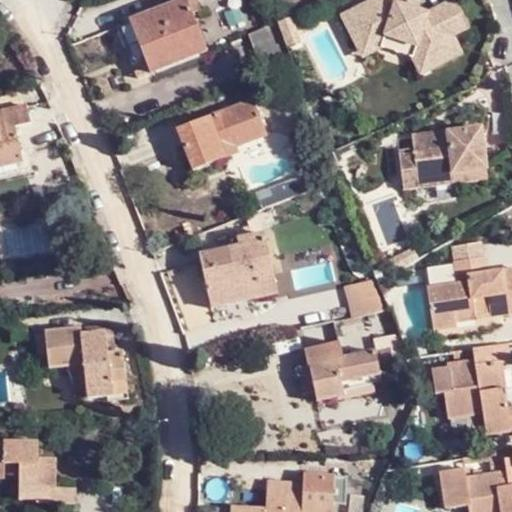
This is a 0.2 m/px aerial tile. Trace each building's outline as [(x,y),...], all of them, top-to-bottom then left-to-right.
[(196,0),(190,0),(189,1),(194,14),(201,12),(196,0)] [(393,0),(369,0),(340,15),(357,49),(383,35),(417,45),(429,67),(461,51),(452,33),(468,25),(455,0),(447,0),(427,11),(417,8),(404,4),(394,2),(393,0)] [(415,0),(404,0),(404,4),(417,8),(419,1),(415,0)] [(194,14),(189,1),(118,28),(127,53),(141,48),(151,75),(208,53),(194,14)] [(288,15),(275,21),(284,44),(297,38),(288,15)] [(284,44),(275,21),(265,25),(246,33),(262,74),(292,63),(284,44)] [(383,35),(357,49),(361,57),(383,46),(408,50),(420,72),(429,67),(417,45),(383,35)] [(252,99),(177,131),(194,172),(224,160),(221,154),(266,135),(252,99)] [(27,105),(0,110),(0,166),(24,162),(17,128),(32,125),(27,105)] [(414,131),(414,147),(415,162),(435,162),(435,170),(485,168),(482,127),(414,131)] [(415,162),(414,147),(399,150),(402,182),(486,178),(485,168),(435,170),(435,162),(415,162)] [(264,235),(236,238),(238,248),(200,255),(210,306),(277,294),(264,235)] [(455,276),(428,281),(435,326),(458,323),(458,318),(511,308),(511,259),(485,264),(483,253),(452,256),(455,276)] [(345,287),(351,318),(378,313),(372,281),(345,287)] [(117,319),(84,323),(85,330),(107,328),(109,347),(121,345),(117,319)] [(85,330),(84,323),(47,327),(52,364),(84,360),(90,395),(131,390),(126,346),(121,345),(109,347),(107,328),(85,330)] [(397,337),(397,335),(374,340),(376,351),(343,358),(339,343),(306,351),(316,403),(345,396),(342,382),(382,373),(380,361),(403,356),(397,337)] [(506,336),(472,341),(472,348),(473,352),(474,361),(449,366),(448,359),(433,363),(437,389),(445,388),(450,412),(473,409),(475,409),(474,402),(483,400),(487,420),(488,430),(511,427),(511,396),(507,397),(503,379),(499,379),(496,365),(494,366),(493,357),(499,356),(510,354),(506,336)] [(472,348),(472,341),(451,345),(452,351),(472,348)] [(474,361),(473,352),(448,355),(448,359),(449,366),(474,361)] [(499,379),(503,379),(499,356),(493,357),(494,366),(496,365),(499,379)] [(475,409),(473,409),(475,421),(487,420),(483,400),(474,402),(475,409)] [(41,436),(0,437),(0,476),(22,476),(23,496),(40,496),(40,499),(77,498),(78,482),(62,482),(43,481),(41,448),(41,436)] [(502,511),(511,511),(511,443),(489,448),(490,456),(504,454),(505,463),(468,468),(466,462),(440,465),(446,502),(469,498),(471,511),(491,511),(502,511)] [(61,447),(41,448),(43,481),(62,482),(61,447)] [(303,474),(302,486),(301,511),(332,511),(334,488),(334,476),(303,474)] [(347,477),(334,476),(334,488),(346,487),(347,477)] [(267,511),(267,485),(250,484),(248,510),(267,511)] [(301,511),(302,486),(267,485),(267,511),(248,510),(230,510),(230,511),(301,511)]
